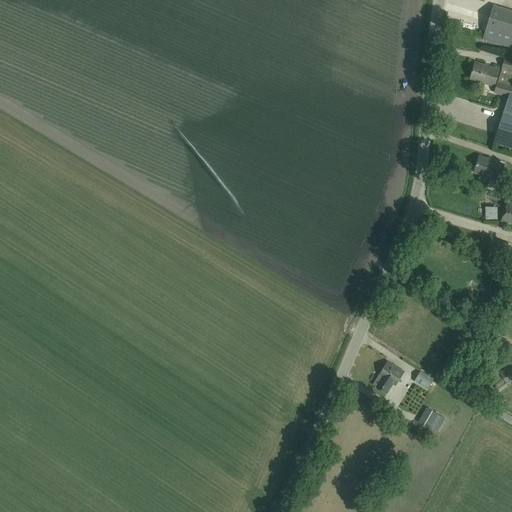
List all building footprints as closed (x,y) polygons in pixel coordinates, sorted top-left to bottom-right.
[(511,47),(511,10),(493,5),(483,39),(511,47)] [(511,148),(511,62),(503,60),(501,68),(502,68),(498,82),(497,82),(494,93),(509,97),(494,143),(511,148)] [(494,86),(498,70),(474,62),(470,79),(494,86)] [(499,180),(504,164),(479,156),(474,172),(499,180)] [(511,201),(508,200),(500,223),(511,226),(511,201)] [(498,220),(498,209),(486,209),(486,220),(498,220)] [(404,371),(387,361),(373,385),(387,394),(392,385),(395,386),(404,371)] [(506,385),(511,380),(511,370),(508,366),(498,374),(506,385)] [(420,371),(416,379),(414,381),(428,390),(434,379),(420,371)] [(418,423),(428,428),(437,433),(446,418),(437,413),(426,408),(418,423)]
